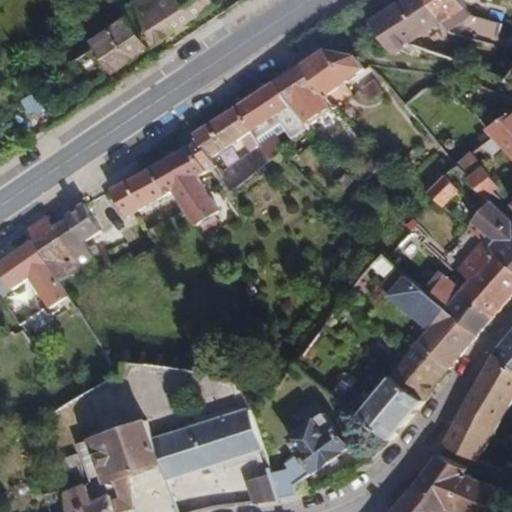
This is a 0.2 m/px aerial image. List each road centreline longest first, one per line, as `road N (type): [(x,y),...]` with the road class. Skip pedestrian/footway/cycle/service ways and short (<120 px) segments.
road 1 (secondary): [(312,0),(0,208)]
road 2 (residential): [(334,511),(421,440),(511,315)]
